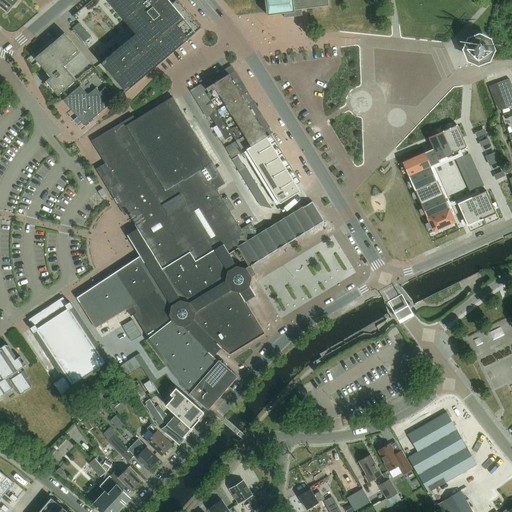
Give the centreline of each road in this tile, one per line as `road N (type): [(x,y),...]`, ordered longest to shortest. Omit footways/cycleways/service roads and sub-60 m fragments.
road 1 (residential): [(137,511),(288,335),(384,279)]
road 2 (tertiary): [(384,279),(260,71),(204,0)]
road 3 (residential): [(285,436),(359,434),(454,382)]
road 4 (residential): [(384,279),(511,226)]
road 5 (residential): [(285,436),(250,442),(191,511)]
